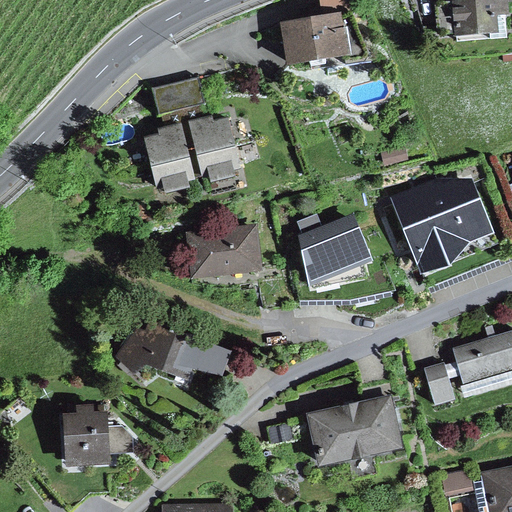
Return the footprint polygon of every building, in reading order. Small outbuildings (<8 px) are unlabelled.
[(320,0),(323,12),(349,8),(347,2),(353,0),(320,0)] [(435,0),(437,31),(489,28),(490,37),(509,36),(507,12),(511,12),(511,0),(435,0)] [(323,12),(280,19),(288,56),(345,48),(346,58),(370,53),(349,8),(323,12)] [(199,74),(155,85),(160,107),(204,97),(199,74)] [(213,112),(190,117),(202,172),(240,163),(229,113),(214,116),(213,112)] [(160,129),(145,133),(158,184),(196,174),(181,118),(158,124),(160,129)] [(406,144),(381,151),(385,164),(410,157),(406,144)] [(472,175),(439,176),(391,194),(420,267),(450,255),(470,235),(493,226),(472,175)] [(302,230),(298,232),(301,244),(309,280),(373,254),(355,210),(322,223),(302,230)] [(298,220),(302,230),(322,223),(318,212),(298,220)] [(258,221),(186,229),(191,274),(263,266),(258,221)] [(145,326),(136,322),(116,353),(134,369),(147,360),(188,375),(192,363),(222,371),(233,347),(149,314),(145,326)] [(511,325),(452,345),(457,359),(461,371),(464,381),(511,365),(511,325)] [(457,359),(445,363),(449,375),(461,371),(457,359)] [(444,360),(425,366),(435,401),(455,395),(449,375),(445,363),(444,360)] [(391,391),(308,410),(320,461),(403,442),(391,391)] [(79,409),(65,410),(67,461),(111,459),(111,452),(134,451),(133,435),(122,425),(109,426),(108,407),(94,408),(93,402),(78,403),(79,409)] [(291,421),(266,426),(269,442),(294,438),(291,421)] [(511,511),(511,464),(482,470),(483,478),(474,480),(480,511),(511,511)] [(469,469),(443,474),(446,489),(472,483),(469,469)] [(234,511),(234,501),(162,502),(162,511),(234,511)]
